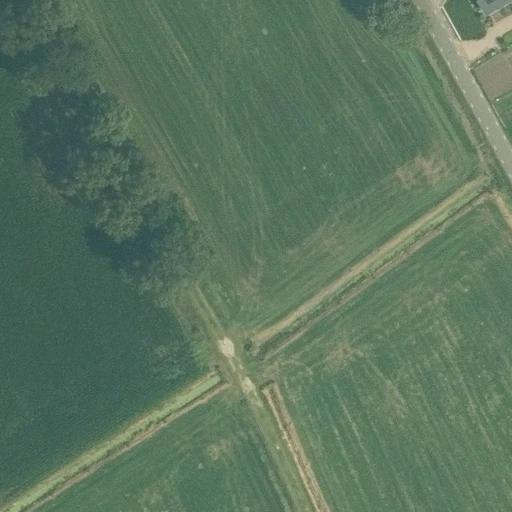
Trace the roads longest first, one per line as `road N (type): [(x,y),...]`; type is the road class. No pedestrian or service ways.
road 1 (track): [(304,511),(237,362),(27,0)]
road 2 (unclassified): [(511,162),(423,0)]
